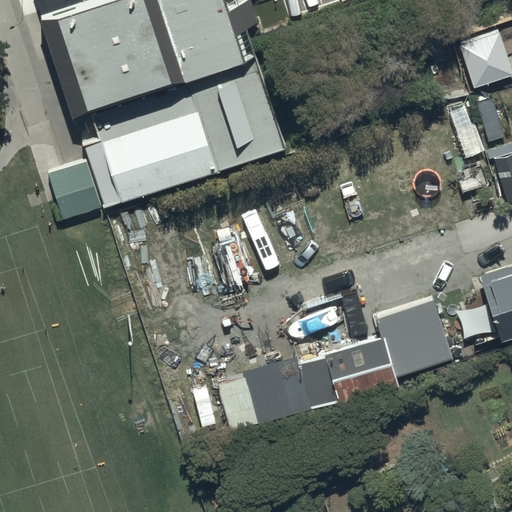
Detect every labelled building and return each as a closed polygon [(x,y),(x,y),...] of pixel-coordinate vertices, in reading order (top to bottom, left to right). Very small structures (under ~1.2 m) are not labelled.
[(251,0),(69,0),(34,11),(67,111),(88,105),(97,133),(83,137),(89,156),(47,170),(62,215),(281,144),(242,22),(257,17),(251,0)] [(511,66),(500,31),(460,44),(475,87),(511,74),(511,66)] [(511,153),(494,159),(507,202),(511,200),(511,153)] [(511,258),(476,270),(497,335),(511,329),(511,258)] [(307,322),(315,349),(297,355),(308,392),(331,385),(332,390),(449,355),(431,296),(383,310),(338,324),(335,314),(307,322)]
